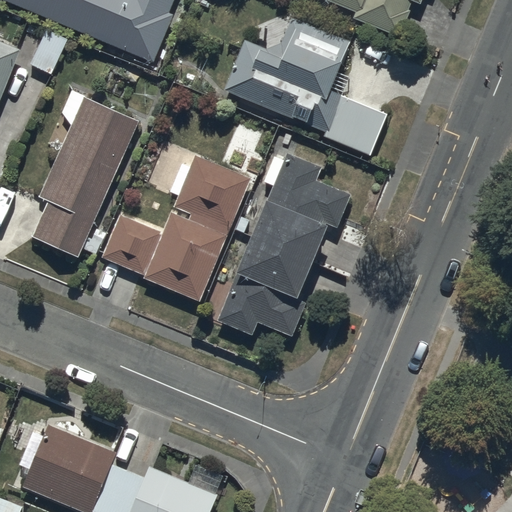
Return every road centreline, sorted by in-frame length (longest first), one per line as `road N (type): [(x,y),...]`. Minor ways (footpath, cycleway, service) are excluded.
road 1 (tertiary): [(346,461),(511,58)]
road 2 (residential): [(0,317),(346,461)]
